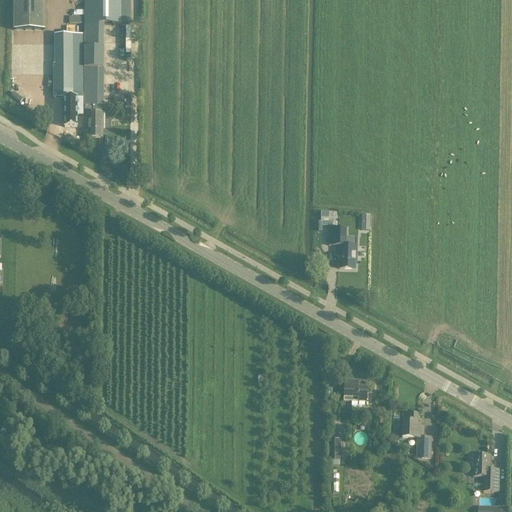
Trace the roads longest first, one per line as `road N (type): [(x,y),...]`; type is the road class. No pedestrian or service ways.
road 1 (primary): [(511,422),(0,135)]
road 2 (unclassified): [(198,511),(0,377)]
